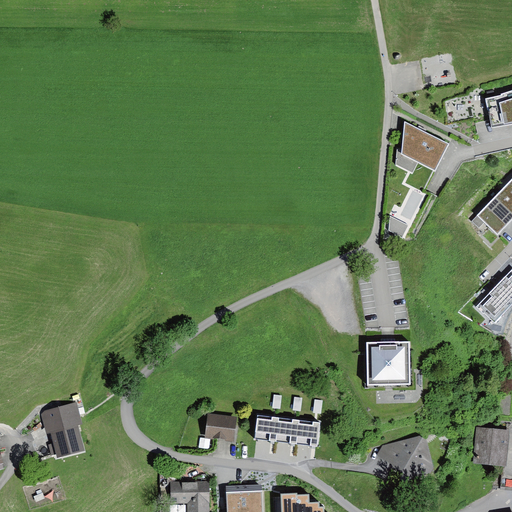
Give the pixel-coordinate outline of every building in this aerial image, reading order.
[(486,100),(492,129),(511,125),(511,91),(501,95),(501,96),(486,100)] [(421,131),(405,123),(402,152),(397,150),(396,165),(412,174),(417,164),(436,173),(450,145),(421,131)] [(511,197),(504,189),(491,203),(511,222),(511,221),(511,197)] [(511,222),(491,203),(472,222),(479,229),(484,224),(498,237),(511,222)] [(408,226),(390,217),(389,231),(403,239),(408,226)] [(511,267),(476,305),(483,312),(484,311),(495,321),(511,303),(511,302),(511,267)] [(410,344),(366,344),(366,387),(410,387),(410,344)] [(51,434),(79,427),(83,426),(77,403),(41,412),(47,435),(51,434)] [(276,436),(279,411),(257,408),(253,433),(276,436)] [(296,439),(300,414),(279,411),(276,436),(296,439)] [(319,442),(322,417),(300,414),(296,439),(319,442)] [(237,418),(208,415),(206,439),(234,442),(237,418)] [(511,424),(509,424),(508,432),(505,468),(501,468),(500,487),(511,488),(511,424)] [(79,427),(51,434),(59,463),(86,456),(83,444),(79,427)] [(508,432),(476,429),(473,465),(501,468),(505,468),(508,432)] [(417,437),(381,447),(376,457),(392,466),(393,468),(413,480),(436,470),(427,442),(417,437)] [(209,511),(210,483),(171,482),(171,503),(188,503),(187,511),(209,511)] [(262,511),(262,484),(225,485),(225,511),(262,511)] [(297,493),(281,494),(281,511),(325,511),(325,506),(320,507),(320,502),(310,503),(309,494),(297,495),(297,493)]
